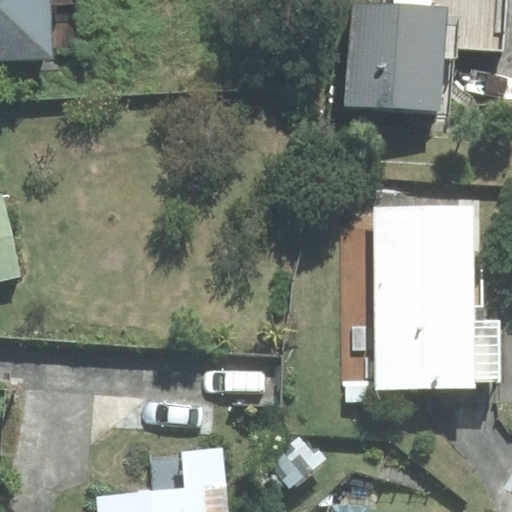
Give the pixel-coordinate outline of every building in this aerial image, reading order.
[(0,0),(0,56),(49,54),(46,0),(0,0)] [(348,102),(448,109),(453,46),(501,50),(505,0),(393,0),(393,3),(355,0),(348,102)] [(0,278),(18,275),(1,196),(0,196),(0,278)] [(473,322),(472,206),(375,207),(376,389),(475,388),(475,381),(500,381),(500,321),(473,322)] [(205,511),(203,489),(100,499),(101,511),(205,511)]
